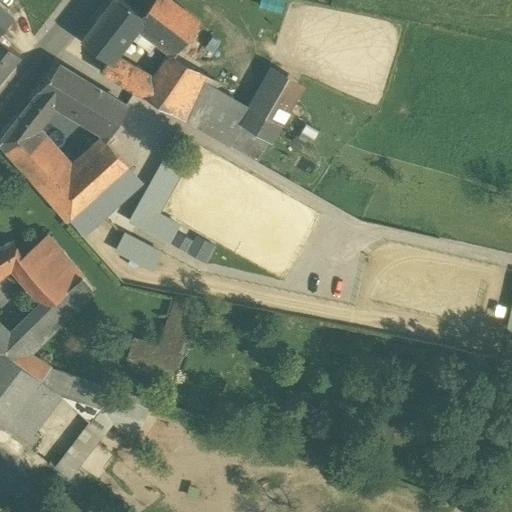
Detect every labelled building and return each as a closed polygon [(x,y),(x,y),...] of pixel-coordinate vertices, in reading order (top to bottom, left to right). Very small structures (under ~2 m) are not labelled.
[(141,15),(122,0),(111,0),(92,25),(118,46),(128,34),(137,23),(142,16),(141,15)] [(198,22),(168,0),(151,0),(141,15),(142,16),(137,23),(146,30),(175,52),(198,22)] [(0,32),(13,18),(0,6),(0,32)] [(137,23),(128,34),(137,42),(146,30),(137,23)] [(118,46),(92,25),(81,39),(107,60),(110,58),(118,46)] [(19,56),(0,40),(0,63),(7,70),(19,56)] [(152,82),(143,96),(171,112),(195,77),(199,71),(171,55),(152,82)] [(152,82),(110,58),(107,60),(99,71),(143,96),(152,82)] [(96,88),(57,64),(29,100),(46,111),(53,99),(80,115),(96,88)] [(249,108),(241,123),(270,140),(303,84),(273,66),(249,108)] [(249,108),(195,77),(171,112),(228,145),(240,123),(241,123),(249,108)] [(126,106),(96,88),(80,115),(100,127),(112,129),(126,106)] [(46,111),(29,100),(20,112),(35,129),(46,111)] [(35,129),(20,112),(0,138),(0,145),(66,221),(90,201),(124,168),(128,165),(105,140),(71,170),(35,129)] [(241,123),(240,123),(228,145),(257,161),(270,140),(241,123)] [(125,220),(165,240),(175,221),(155,211),(185,151),(164,141),(125,220)] [(124,168),(90,201),(102,214),(137,181),(124,168)] [(203,262),(213,244),(193,233),(190,239),(174,230),(167,242),(203,262)] [(154,265),(161,252),(122,231),(115,244),(154,265)] [(13,241),(0,247),(0,268),(10,263),(42,301),(13,329),(19,335),(31,348),(92,289),(46,234),(26,251),(26,252),(20,257),(12,243),(14,242),(13,241)] [(159,344),(150,367),(174,375),(201,300),(176,294),(159,344)] [(15,339),(0,325),(0,346),(5,351),(15,340),(15,339)] [(31,348),(19,335),(15,339),(15,340),(27,352),(31,348)] [(136,336),(128,359),(150,367),(159,344),(136,336)] [(48,366),(27,352),(15,340),(5,351),(4,352),(39,379),(48,366)] [(13,413),(12,413),(39,379),(4,352),(5,351),(0,346),(0,425),(29,448),(39,434),(32,429),(13,413)] [(156,401),(48,366),(39,379),(13,413),(32,429),(60,393),(102,406),(90,422),(104,433),(112,423),(131,436),(156,401)] [(427,409),(379,393),(362,444),(410,460),(427,409)] [(90,422),(55,467),(69,478),(104,433),(90,422)]
